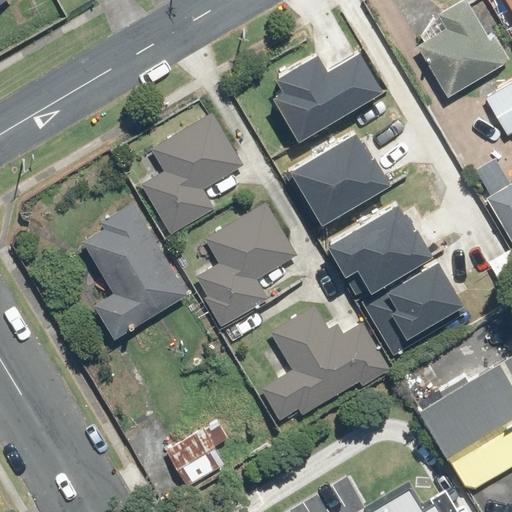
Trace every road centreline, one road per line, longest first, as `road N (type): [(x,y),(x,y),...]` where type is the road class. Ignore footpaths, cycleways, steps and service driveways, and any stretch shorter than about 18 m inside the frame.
road 1 (residential): [(0,135),(227,0)]
road 2 (tertiary): [(0,356),(92,511)]
